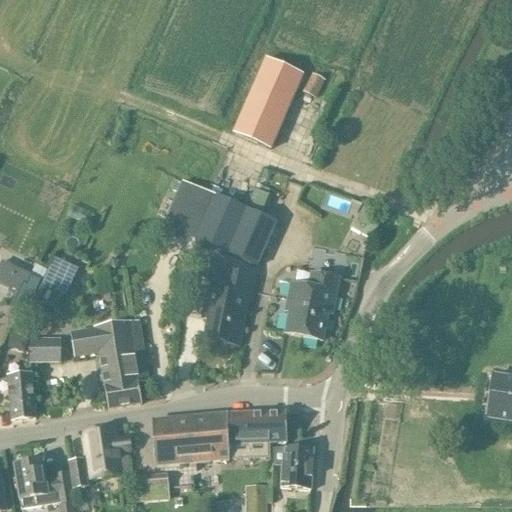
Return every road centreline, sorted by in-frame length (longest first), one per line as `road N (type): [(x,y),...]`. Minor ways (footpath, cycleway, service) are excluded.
road 1 (unclassified): [(0,437),(249,395),(330,403)]
road 2 (tertiary): [(330,403),(382,289),(405,259),(466,209),(504,194)]
